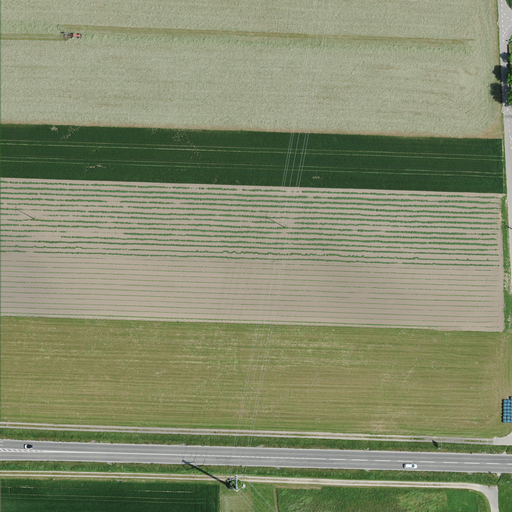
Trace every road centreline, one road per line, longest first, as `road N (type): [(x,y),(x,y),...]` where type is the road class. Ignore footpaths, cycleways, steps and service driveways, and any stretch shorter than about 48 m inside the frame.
road 1 (primary): [(511,464),(0,449)]
road 2 (track): [(495,511),(490,495),(472,486),(0,472)]
